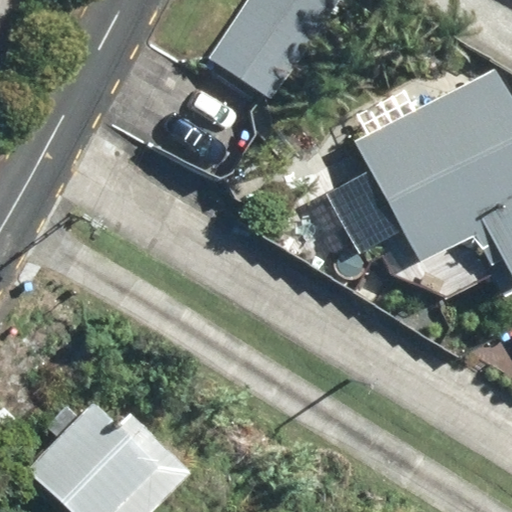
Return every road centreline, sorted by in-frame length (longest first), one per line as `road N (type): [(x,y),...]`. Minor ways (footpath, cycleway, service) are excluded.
road 1 (unknown): [(33,175),(511,474)]
road 2 (residential): [(126,0),(0,230)]
